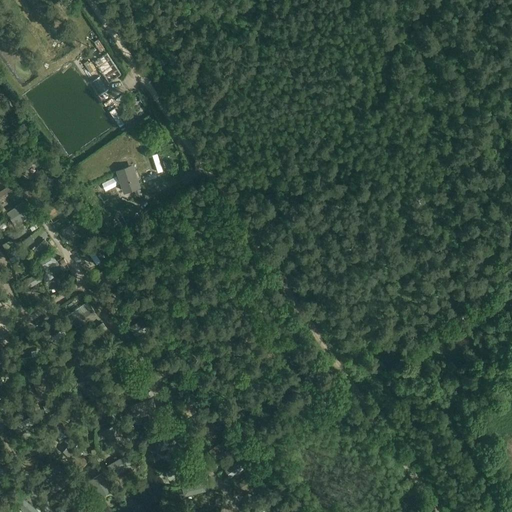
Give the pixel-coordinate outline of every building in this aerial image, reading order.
[(123,76),(108,54),(96,63),(110,84),(123,76)] [(9,111),(5,104),(0,106),(0,119),(3,118),(2,115),(9,111)] [(109,113),(121,131),(126,128),(114,110),(109,113)] [(23,171),(40,160),(36,153),(19,164),(23,171)] [(158,155),(150,157),(154,171),(162,168),(158,155)] [(126,192),(141,187),(136,173),(131,174),(129,167),(119,170),(126,192)] [(37,191),(54,179),(49,173),(33,185),(37,191)] [(0,200),(14,192),(10,185),(0,191),(0,200)] [(17,224),(32,214),(24,202),(9,212),(17,224)] [(68,235),(82,226),(78,220),(64,229),(68,235)] [(37,259),(51,244),(45,239),(31,253),(37,259)] [(5,249),(12,245),(10,241),(3,245),(5,249)] [(11,257),(26,248),(22,242),(7,250),(11,257)] [(46,280),(53,276),(47,266),(56,261),(52,254),(36,263),(46,280)] [(90,275),(109,263),(105,257),(86,269),(90,275)] [(64,259),(57,263),(60,268),(67,264),(64,259)] [(92,279),(95,284),(111,274),(108,269),(92,279)] [(130,319),(144,311),(137,298),(122,306),(130,319)] [(92,308),(73,320),(77,326),(96,314),(92,308)] [(150,324),(146,317),(129,327),(132,333),(133,333),(148,325),(150,324)] [(45,339),(66,326),(61,319),(41,332),(45,339)] [(107,328),(103,322),(87,334),(91,340),(107,328)] [(123,367),(130,362),(117,341),(110,345),(123,367)] [(141,354),(144,360),(152,356),(153,358),(158,355),(157,353),(160,351),(157,345),(141,354)] [(0,386),(4,384),(0,377),(5,373),(7,376),(11,374),(9,371),(12,369),(8,362),(0,367),(0,386)] [(159,378),(175,369),(172,363),(156,372),(159,378)] [(31,372),(41,395),(48,391),(38,369),(31,372)] [(135,373),(115,386),(119,393),(139,380),(135,373)] [(145,394),(148,398),(154,395),(151,390),(145,394)] [(183,413),(204,400),(200,393),(179,406),(183,413)] [(4,411),(21,400),(17,394),(0,404),(4,411)] [(134,413),(139,411),(147,409),(149,414),(150,419),(158,417),(153,399),(131,405),(134,413)] [(61,438),(68,434),(57,412),(50,415),(61,438)] [(35,423),(31,416),(15,425),(19,431),(35,423)] [(198,434),(215,424),(211,418),(194,428),(198,434)] [(104,431),(115,448),(126,441),(116,424),(104,431)] [(160,450),(161,449),(164,441),(169,443),(170,441),(175,443),(179,436),(161,428),(152,447),(160,450)] [(228,428),(221,433),(224,438),(231,433),(228,428)] [(215,457),(235,443),(230,436),(211,450),(215,457)] [(48,438),(26,448),(29,456),(51,445),(48,438)] [(87,461),(70,445),(64,451),(81,467),(87,461)] [(109,466),(113,473),(133,461),(129,454),(109,466)] [(226,468),(231,475),(249,463),(245,456),(226,468)] [(171,479),(189,467),(184,460),(166,472),(171,479)] [(64,470),(63,470),(59,464),(41,473),(44,480),(55,474),(57,477),(61,474),(63,478),(67,476),(64,470)] [(0,477),(10,473),(7,466),(0,468),(0,477)] [(239,492),(259,479),(255,472),(235,486),(239,492)] [(112,488),(102,473),(90,481),(99,496),(112,488)] [(208,489),(206,481),(183,487),(185,495),(208,489)] [(269,491),(248,505),(252,511),(253,511),(254,511),(253,511),(265,511),(271,509),(267,503),(274,499),(269,491)] [(19,504),(23,507),(26,511),(28,511),(39,511),(24,499),(19,504)]
